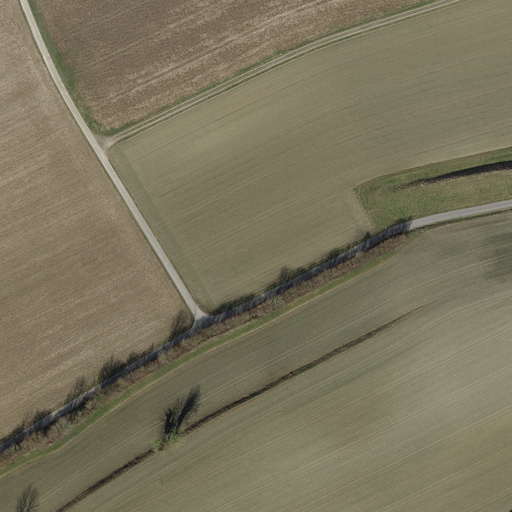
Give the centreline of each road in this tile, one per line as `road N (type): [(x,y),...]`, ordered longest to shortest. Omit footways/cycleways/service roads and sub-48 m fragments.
road 1 (residential): [(0,450),(204,325),(395,231),(511,205)]
road 2 (track): [(100,152),(302,52),(464,0)]
road 3 (track): [(23,0),(52,71),(204,325)]
